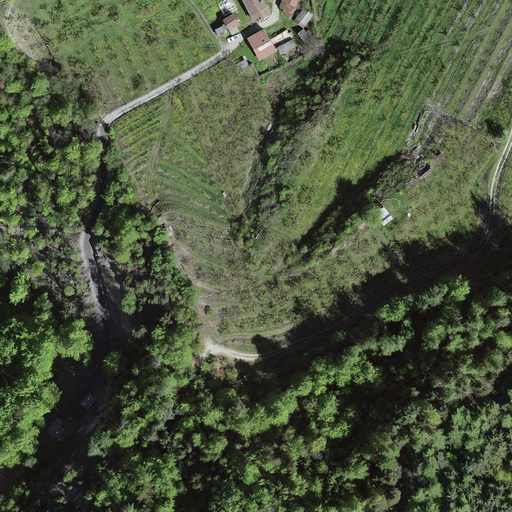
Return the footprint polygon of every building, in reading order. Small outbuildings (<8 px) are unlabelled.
[(269,15),(260,0),(238,0),(252,24),(269,15)] [(305,0),(284,0),(284,5),(302,9),(305,0)] [(305,9),(297,20),(309,29),(318,18),(305,9)] [(232,16),(221,23),(227,32),(238,26),(232,16)] [(265,31),(247,39),(259,61),(278,52),(265,31)] [(386,207),(378,215),(384,222),(392,214),(386,207)]
